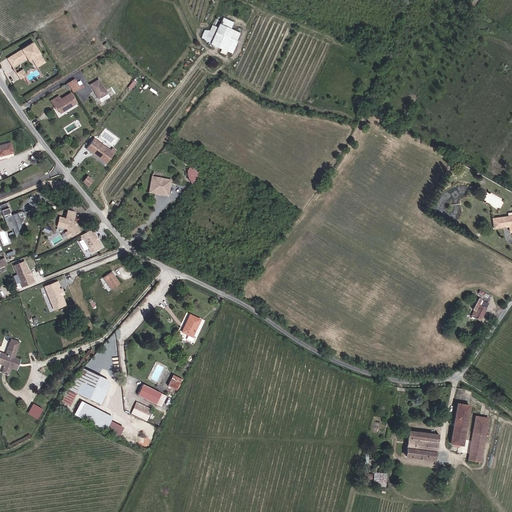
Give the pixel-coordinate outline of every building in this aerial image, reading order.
[(233,53),(241,32),(231,28),(234,21),(223,17),(219,27),(212,24),(210,30),(205,29),(201,40),(222,47),(220,52),(226,54),(227,51),(233,53)] [(43,63),(30,43),(5,59),(10,68),(24,58),(28,56),(30,59),(35,68),(43,63)] [(100,102),(110,97),(99,78),(90,83),(100,102)] [(82,85),(79,87),(74,80),(68,84),(73,93),(79,89),(80,90),(84,88),(82,85)] [(58,109),(60,113),(71,106),(70,105),(75,102),(70,93),(60,99),(58,96),(50,101),(55,108),(56,107),(58,109)] [(109,150),(93,138),(85,148),(97,157),(98,156),(100,157),(99,158),(105,163),(113,153),(109,150)] [(0,155),(13,152),(9,140),(0,142),(0,155)] [(166,192),(168,192),(170,180),(160,179),(161,174),(151,172),(147,193),(165,196),(166,192)] [(83,182),(87,186),(92,180),(87,176),(83,182)] [(22,211),(10,215),(6,203),(0,204),(0,210),(3,218),(4,218),(8,229),(12,228),(15,235),(25,214),(25,213),(25,212),(23,211),(22,211)] [(75,223),(75,221),(74,220),(77,211),(70,209),(67,217),(61,215),(58,224),(67,227),(69,232),(72,236),(81,231),(77,225),(76,224),(75,223)] [(511,230),(511,215),(492,218),(493,228),(509,226),(509,231),(511,230)] [(101,243),(99,242),(97,237),(97,235),(93,228),(81,236),(83,239),(84,239),(93,253),(104,246),(101,243)] [(32,277),(31,278),(29,275),(29,274),(28,274),(27,272),(28,271),(27,271),(23,261),(13,266),(20,282),(19,283),(21,287),(34,282),(32,277)] [(111,289),(119,284),(111,272),(103,277),(111,289)] [(55,308),(66,304),(62,294),(60,293),(59,292),(60,290),(59,286),(60,286),(58,281),(45,286),(50,300),(51,299),(55,308)] [(478,297),(471,316),(482,320),(489,302),(478,297)] [(196,338),(192,336),(200,319),(189,314),(181,332),(188,335),(186,339),(194,342),(196,338)] [(0,362),(0,363),(4,365),(6,365),(4,372),(8,374),(10,368),(12,368),(16,357),(14,356),(19,342),(11,339),(6,355),(3,354),(0,362)] [(67,389),(100,404),(111,381),(83,368),(70,384),(67,389)] [(167,386),(177,391),(183,379),(173,375),(167,386)] [(155,404),(160,393),(142,384),(137,395),(155,404)] [(105,430),(112,416),(81,400),(74,414),(105,430)] [(146,421),(152,409),(136,401),(130,413),(146,421)] [(36,418),(41,408),(33,404),(28,413),(36,418)] [(448,451),(461,453),(468,414),(456,412),(448,451)] [(466,470),(479,472),(487,427),(474,425),(466,470)] [(405,455),(434,459),(438,435),(408,431),(405,455)] [(362,483),(371,484),(373,474),(363,474),(362,483)]
